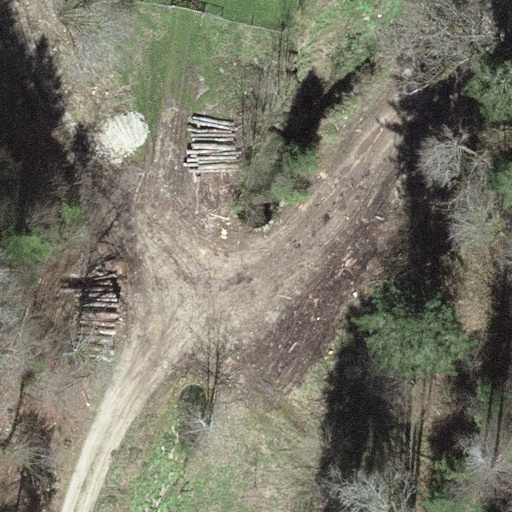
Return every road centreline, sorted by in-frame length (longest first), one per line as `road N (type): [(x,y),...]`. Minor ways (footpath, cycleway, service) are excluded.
road 1 (track): [(187,329),(299,257),(421,73),(485,0)]
road 2 (track): [(187,329),(89,209),(46,117),(10,0)]
road 3 (track): [(191,0),(130,265)]
road 4 (track): [(73,511),(124,395),(150,358),(187,329)]
